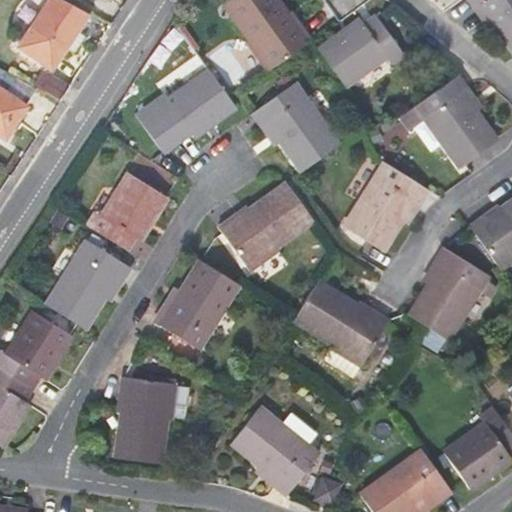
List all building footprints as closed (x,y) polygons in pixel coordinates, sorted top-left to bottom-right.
[(305,39),(290,19),(287,21),(271,0),(222,0),(218,3),(245,39),(240,43),(261,70),(305,39)] [(511,53),(511,0),(465,0),(471,8),(477,4),(490,21),(511,53)] [(490,21),(477,4),(471,8),(483,26),(490,21)] [(42,8),(17,47),(50,69),(76,31),(42,8)] [(312,50),(338,85),(380,56),(385,62),(398,53),(370,15),(357,24),(354,20),(312,50)] [(0,82),(26,96),(32,85),(0,68),(0,82)] [(40,70),(32,86),(59,100),(69,85),(40,70)] [(201,70),(161,100),(156,93),(144,102),(173,141),(184,133),(187,136),(228,105),(222,98),(201,70)] [(403,129),(418,118),(453,167),(489,142),(465,108),(454,92),(459,88),(450,76),(401,111),(394,116),(403,129)] [(332,145),(287,84),(247,113),(256,125),(260,122),(273,139),(296,170),(332,145)] [(459,88),(454,92),(465,108),(471,105),(459,88)] [(0,137),(3,139),(24,107),(0,90),(0,137)] [(273,139),(260,122),(256,125),(268,143),(273,139)] [(423,190),(381,163),(338,224),(376,250),(399,217),(411,200),(414,203),(423,190)] [(128,241),(133,243),(160,200),(120,176),(93,219),(87,216),(79,230),(120,254),(128,241)] [(248,274),(277,253),(274,248),(310,223),(283,187),(238,220),(236,217),(217,231),(248,274)] [(466,227),(497,270),(511,259),(511,199),(490,216),(487,212),(466,227)] [(403,220),(414,203),(411,200),(399,217),(403,220)] [(116,284),(124,271),(80,244),(41,309),(79,332),(99,300),(110,281),(116,284)] [(443,338),(474,289),(485,296),(493,284),(482,278),(484,274),(442,247),(433,261),(438,265),(428,281),(406,315),(424,326),(443,338)] [(151,321),(194,347),(235,282),(197,259),(176,293),(165,311),(159,308),(151,321)] [(422,278),(428,281),(438,265),(433,261),(422,278)] [(106,301),(116,284),(110,281),(99,300),(105,304),(106,301)] [(171,290),(159,308),(165,311),(176,293),(171,290)] [(414,343),(416,339),(395,326),(393,329),(345,300),(321,338),(359,362),(356,366),(387,386),(414,343)] [(0,378),(26,394),(33,382),(38,384),(64,341),(26,317),(0,360),(0,378)] [(115,399),(121,399),(113,456),(156,462),(162,417),(168,418),(173,382),(119,375),(115,399)] [(0,447),(22,410),(18,408),(26,394),(0,378),(0,447)] [(511,404),(511,386),(503,393),(511,404)] [(437,451),(464,487),(505,458),(502,453),(511,445),(511,437),(488,404),(474,415),(478,421),(437,451)] [(287,495),(321,457),(262,408),(235,442),(264,467),(281,481),(276,486),(287,495)] [(416,448),(355,493),(369,511),(403,511),(414,504),(431,492),(435,497),(446,489),(416,448)] [(281,481),(264,467),(260,473),(276,486),(281,481)] [(316,501),(333,507),(340,485),(324,479),(316,501)] [(418,509),(435,497),(431,492),(414,504),(418,509)]
